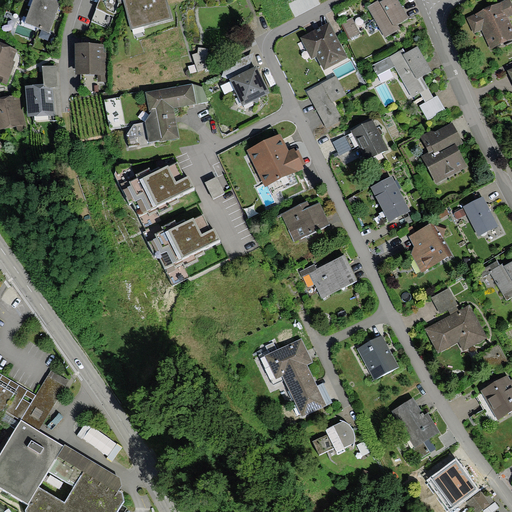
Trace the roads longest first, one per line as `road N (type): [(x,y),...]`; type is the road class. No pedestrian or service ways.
road 1 (residential): [(341,0),(275,33),(267,54),(438,400),(511,502)]
road 2 (tertiary): [(171,511),(101,390),(0,247)]
road 3 (residential): [(511,188),(423,3)]
road 4 (residential): [(66,130),(62,68),(77,0)]
